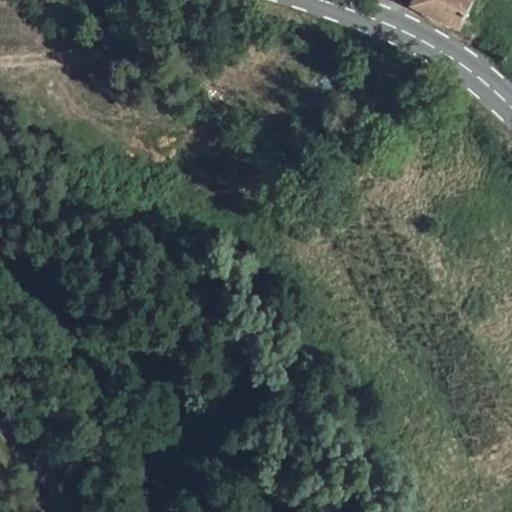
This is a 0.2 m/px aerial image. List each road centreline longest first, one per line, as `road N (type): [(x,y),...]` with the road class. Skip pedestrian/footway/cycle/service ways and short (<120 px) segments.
road 1 (secondary): [(511,109),(438,49),(318,0)]
road 2 (unclassified): [(0,417),(82,511)]
